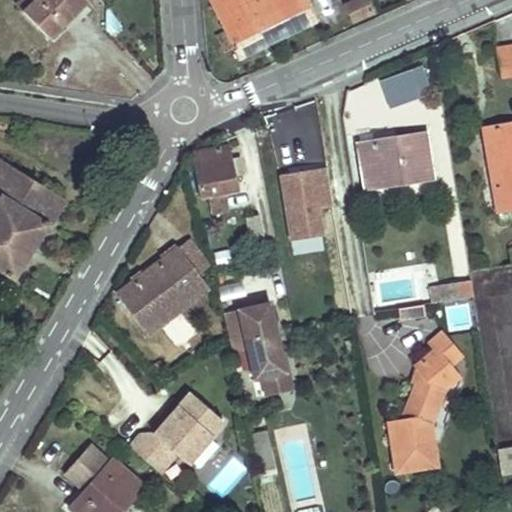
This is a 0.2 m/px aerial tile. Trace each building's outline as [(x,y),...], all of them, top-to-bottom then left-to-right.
[(32,0),(18,0),(15,3),(22,10),(32,0)] [(32,0),(22,10),(50,38),(88,1),(87,0),(32,0)] [(207,0),(223,34),(226,40),(219,43),(224,54),(233,50),(237,58),(315,21),(304,0),(207,0)] [(366,0),(357,0),(346,5),(353,21),(373,13),(366,0)] [(223,34),(216,37),(219,43),(226,40),(223,34)] [(500,74),(511,72),(511,43),(496,46),(500,74)] [(422,67),(378,79),(386,109),(430,96),(422,67)] [(498,209),(511,207),(511,124),(485,129),(498,209)] [(357,142),(364,185),(402,179),(403,185),(434,180),(426,132),(396,137),(396,139),(375,142),(375,139),(357,142)] [(229,145),(195,151),(192,153),(200,197),(209,195),(213,213),(227,210),(223,192),(238,189),(236,175),(244,173),(241,157),(231,158),(229,145)] [(31,211),(46,188),(0,157),(0,271),(14,281),(52,225),(31,211)] [(326,162),(279,170),(289,238),(326,232),(322,208),(333,206),(326,162)] [(364,191),(403,185),(402,179),(364,185),(364,191)] [(31,211),(52,225),(67,202),(46,188),(31,211)] [(263,218),(248,221),(256,258),(271,254),(263,218)] [(189,240),(178,249),(199,275),(210,267),(189,240)] [(199,275),(178,249),(116,297),(146,336),(208,288),(199,275)] [(442,263),(442,277),(465,276),(464,262),(442,263)] [(474,296),(471,279),(441,284),(444,301),(474,296)] [(268,302),(222,313),(226,328),(232,353),(246,349),(254,380),(261,378),(288,371),(283,351),(280,352),(268,302)] [(427,342),(432,349),(445,366),(457,357),(439,333),(427,342)] [(445,366),(432,349),(411,364),(413,367),(417,372),(412,382),(397,419),(381,422),(388,472),(430,467),(424,426),(439,389),(454,378),(445,366)] [(417,372),(413,367),(408,380),(412,382),(417,372)] [(292,388),(288,371),(261,378),(265,395),(292,388)] [(139,436),(129,447),(154,469),(163,459),(162,452),(167,447),(188,465),(224,424),(190,394),(153,436),(139,436)] [(270,428),(252,429),(255,472),(273,471),(270,428)] [(236,456),(249,453),(244,429),(231,431),(236,456)] [(511,445),(498,447),(501,464),(511,462),(511,445)] [(229,455),(208,488),(225,499),(246,465),(229,455)] [(73,511),(119,511),(142,485),(112,460),(70,509),(73,511)] [(443,511),(463,511),(468,508),(461,498),(443,511)]
